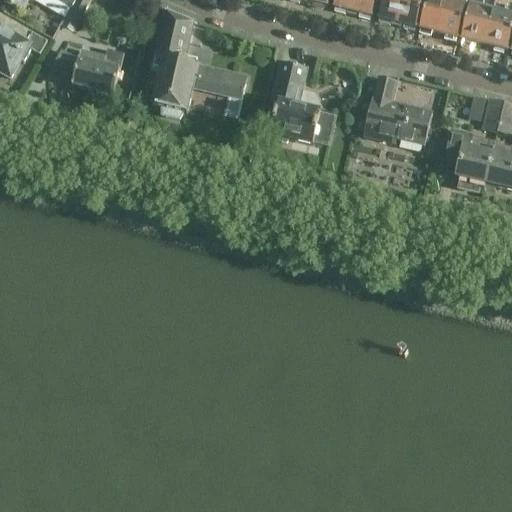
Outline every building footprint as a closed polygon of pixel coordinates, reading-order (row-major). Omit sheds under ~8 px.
[(50,0),(28,0),(65,21),(70,11),(58,4),(50,0)] [(68,0),(59,0),(58,4),(70,11),(72,12),(76,4),(68,0)] [(91,0),(78,0),(76,4),(72,12),(82,17),(91,0)] [(307,0),(307,4),(314,5),(313,9),(323,12),(323,8),(327,9),(329,0),(307,0)] [(336,0),(334,10),(335,11),(335,14),(345,16),(346,13),(353,15),(356,0),(336,0)] [(356,0),(353,15),(360,17),(359,20),(369,22),(370,19),(372,20),(376,0),(356,0)] [(383,0),(378,21),(380,21),(379,25),(390,27),(390,24),(396,25),(402,0),(383,0)] [(402,0),(396,25),(405,28),(404,31),(414,33),(415,30),(417,31),(424,0),(402,0)] [(427,0),(420,31),(421,32),(420,36),(431,38),(432,34),(439,36),(446,5),(427,0)] [(447,0),(446,5),(439,36),(446,38),(445,42),(456,44),(457,40),(458,41),(463,19),(466,10),(467,0),(447,0)] [(470,8),(462,42),(466,43),(465,46),(475,48),(476,45),(485,47),(497,0),(486,0),(484,11),(470,8)] [(497,0),(485,47),(494,50),(493,53),(504,55),(504,52),(508,53),(511,37),(511,18),(504,16),(507,0),(497,0)] [(155,58),(151,73),(160,75),(153,109),(161,111),(161,119),(179,123),(183,116),(187,117),(193,91),(242,102),(247,80),(184,66),(193,24),(165,12),(157,47),(162,48),(159,59),(155,58)] [(0,16),(0,75),(10,81),(20,64),(23,66),(31,52),(40,58),(48,44),(0,16)] [(72,91),(113,100),(117,83),(120,84),(121,76),(120,76),(124,58),(106,54),(106,59),(80,53),(78,62),(60,54),(53,73),(74,81),(72,91)] [(278,107),(271,137),(274,138),(274,143),(286,146),(288,141),(313,147),(314,145),(328,148),(334,122),(320,118),(321,117),(298,111),(307,72),(283,66),(273,106),(278,107)] [(366,82),(354,132),(365,135),(364,141),(379,144),(380,138),(425,149),(432,119),(393,109),(398,87),(396,86),(380,82),(380,85),(366,82)] [(484,133),(498,136),(506,107),(491,103),(484,133)] [(511,108),(506,107),(498,136),(511,139),(511,108)] [(453,136),(445,169),(458,172),(456,181),(462,182),(460,191),(479,195),(480,191),(484,192),(485,188),(493,157),(495,147),(496,145),(470,139),(453,136)] [(493,157),(485,188),(511,193),(511,161),(510,161),(511,153),(511,151),(495,147),(493,157)]
